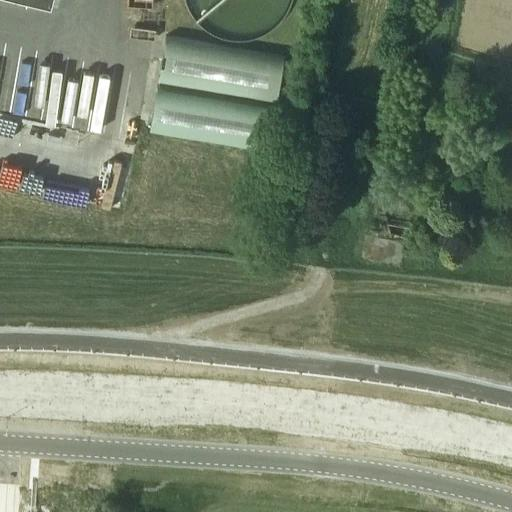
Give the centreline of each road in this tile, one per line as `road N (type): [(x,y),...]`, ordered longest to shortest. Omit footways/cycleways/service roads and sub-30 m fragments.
road 1 (unclassified): [(511,400),(268,358),(0,341)]
road 2 (tertiary): [(511,499),(387,473),(0,446)]
